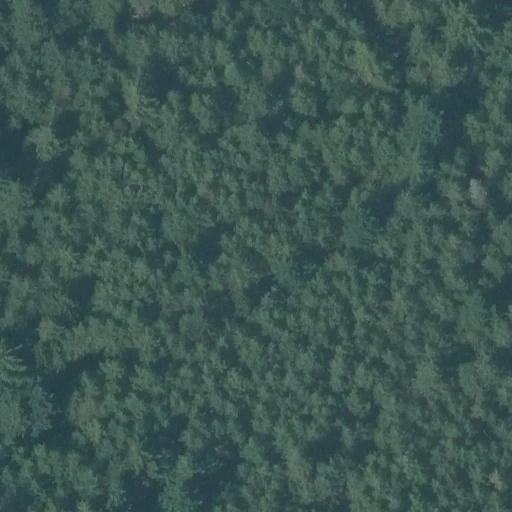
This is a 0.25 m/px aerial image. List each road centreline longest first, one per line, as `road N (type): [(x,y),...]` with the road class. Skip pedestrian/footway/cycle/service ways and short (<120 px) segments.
road 1 (track): [(338,0),(511,233)]
road 2 (track): [(267,0),(0,64)]
